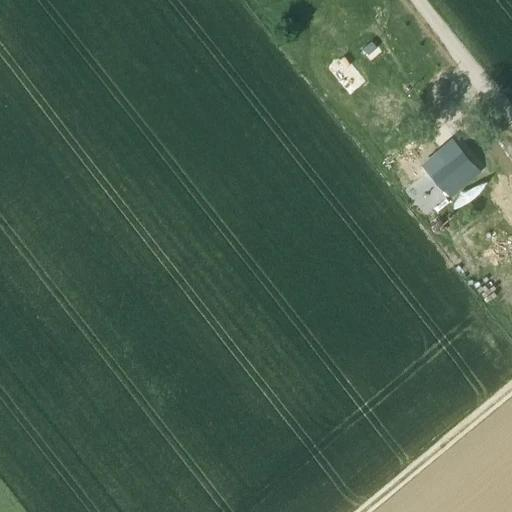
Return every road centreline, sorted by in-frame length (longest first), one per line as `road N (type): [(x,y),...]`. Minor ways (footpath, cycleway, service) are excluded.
road 1 (track): [(511,390),(372,511)]
road 2 (track): [(511,120),(414,0)]
